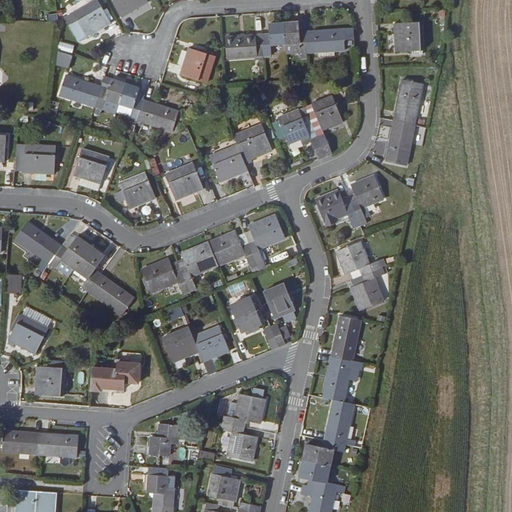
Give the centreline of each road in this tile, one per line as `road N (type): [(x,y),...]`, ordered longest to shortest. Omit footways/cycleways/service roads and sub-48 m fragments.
road 1 (residential): [(303,363),(279,358),(137,417),(3,412)]
road 2 (residential): [(290,186),(142,242),(78,207),(0,201)]
road 3 (residential): [(364,0),(373,112),(367,137),(341,163),(290,186)]
road 4 (residential): [(300,0),(180,10),(156,48),(137,55)]
road 5 (residential): [(303,363),(321,273),(290,186)]
road 6 (residential): [(273,511),(303,363)]
